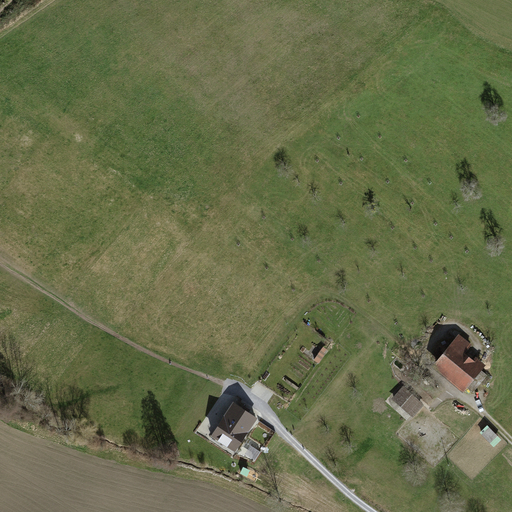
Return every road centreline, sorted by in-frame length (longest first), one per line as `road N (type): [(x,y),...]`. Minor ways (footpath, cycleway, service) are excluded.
road 1 (track): [(245,400),(374,511)]
road 2 (track): [(400,345),(511,443)]
